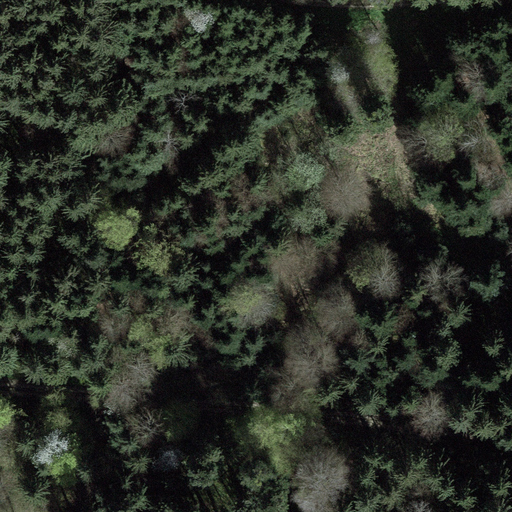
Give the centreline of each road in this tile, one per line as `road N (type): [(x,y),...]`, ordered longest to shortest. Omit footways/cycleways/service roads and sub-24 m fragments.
road 1 (track): [(0,385),(511,428)]
road 2 (track): [(511,1),(374,8),(302,0)]
